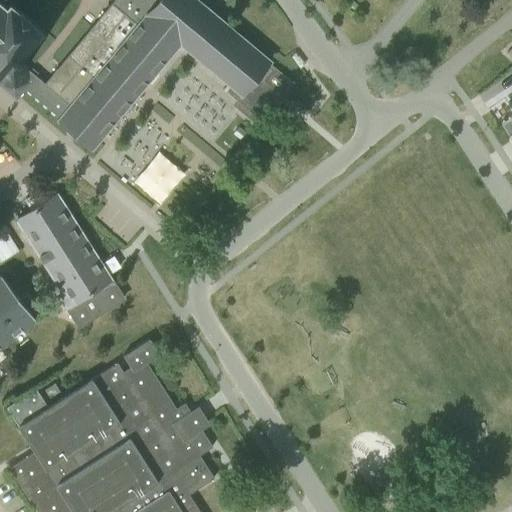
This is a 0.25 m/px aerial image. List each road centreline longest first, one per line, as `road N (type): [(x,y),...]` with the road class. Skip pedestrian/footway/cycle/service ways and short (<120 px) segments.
road 1 (residential): [(203,268),(198,300),(325,511)]
road 2 (residential): [(203,268),(379,126)]
road 3 (residential): [(57,146),(203,268)]
road 4 (residential): [(511,210),(429,86)]
